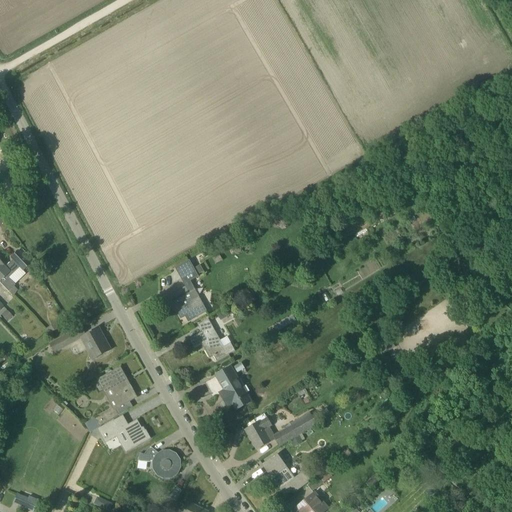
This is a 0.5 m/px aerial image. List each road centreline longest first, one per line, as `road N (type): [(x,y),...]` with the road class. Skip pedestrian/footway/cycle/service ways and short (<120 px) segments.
road 1 (residential): [(243,511),(158,386),(0,86)]
road 2 (track): [(511,281),(409,160),(408,148),(511,78)]
road 3 (track): [(127,0),(0,72)]
